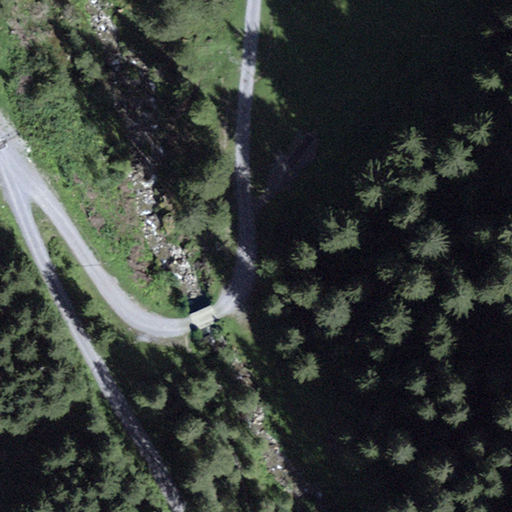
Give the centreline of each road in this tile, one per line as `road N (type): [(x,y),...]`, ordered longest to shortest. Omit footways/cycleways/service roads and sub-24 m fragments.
road 1 (track): [(0,147),(120,311),(157,333),(190,331),(234,312),(254,233),(241,133),(254,0)]
road 2 (track): [(0,147),(42,274),(174,511)]
